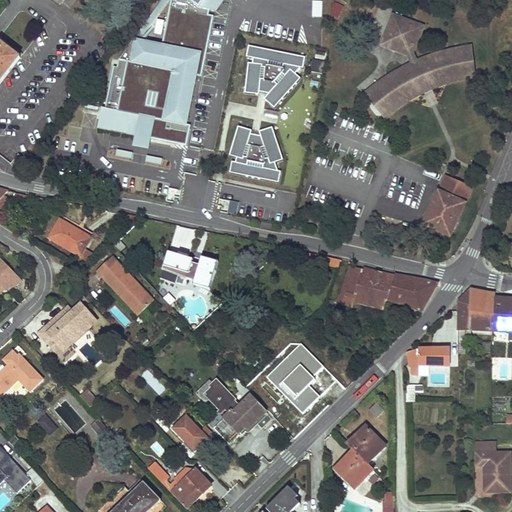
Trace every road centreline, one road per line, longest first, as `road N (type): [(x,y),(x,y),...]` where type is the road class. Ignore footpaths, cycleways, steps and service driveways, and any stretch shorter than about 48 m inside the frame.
road 1 (residential): [(460,275),(0,178)]
road 2 (residential): [(235,511),(437,310),(460,275)]
road 3 (residential): [(0,232),(38,258),(45,274),(33,306),(0,336)]
road 4 (unclassified): [(460,275),(511,154)]
